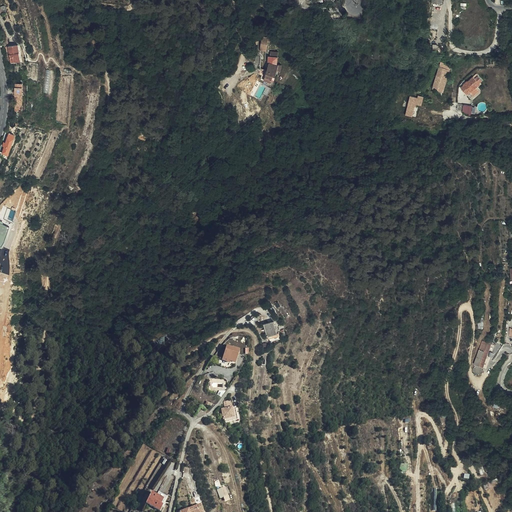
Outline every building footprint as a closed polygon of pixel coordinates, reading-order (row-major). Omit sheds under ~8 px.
[(22,61),(18,45),(9,46),(12,62),(22,61)] [(280,70),(281,66),(278,65),(278,56),(269,56),(268,62),(269,62),(265,81),(271,82),(273,75),(276,76),(278,70),(280,70)] [(444,92),(451,65),(441,62),(433,89),(444,92)] [(230,75),(218,81),(224,89),(234,80),(230,75)] [(473,76),(467,81),(468,82),(464,86),(463,85),(460,88),(466,94),(469,91),(470,92),(476,87),(479,83),(478,82),(482,79),(477,75),(474,78),(473,76)] [(23,104),(24,87),(16,86),(15,104),(23,104)] [(478,89),(476,87),(470,92),(473,95),(478,89)] [(407,114),(413,115),(415,103),(421,104),(423,95),(417,94),(416,97),(410,95),(407,114)] [(415,103),(413,115),(419,116),(421,104),(415,103)] [(472,114),(473,105),(464,104),(463,112),(472,114)] [(0,150),(8,154),(15,135),(6,131),(0,148),(0,150)] [(12,227),(15,210),(4,206),(0,213),(0,243),(5,245),(12,227)] [(277,334),(274,322),(264,325),(268,337),(277,334)] [(480,341),(473,366),(481,368),(489,343),(480,341)] [(235,363),(239,350),(233,348),(233,349),(226,347),(222,361),(226,362),(227,361),(235,363)] [(233,408),(232,406),(222,408),(224,418),(226,418),(226,421),(238,419),(235,407),(233,408)] [(400,470),(407,471),(409,463),(401,462),(400,470)] [(230,498),(226,486),(218,489),(221,497),(224,496),(226,500),(230,498)] [(159,511),(166,497),(158,493),(156,496),(151,493),(145,504),(159,511)]
